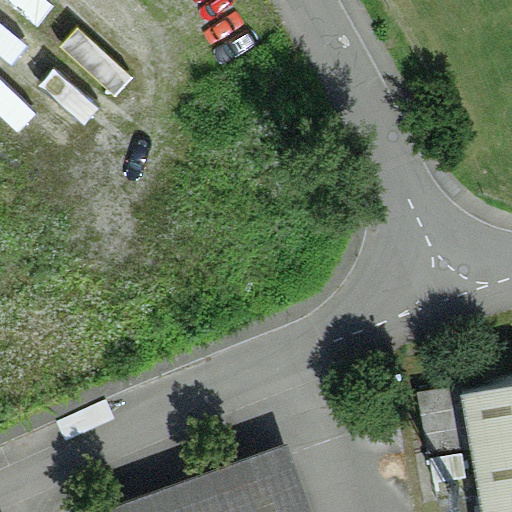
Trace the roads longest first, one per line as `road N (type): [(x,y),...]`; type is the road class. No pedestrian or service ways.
road 1 (residential): [(0,476),(449,288)]
road 2 (residential): [(322,0),(449,288)]
